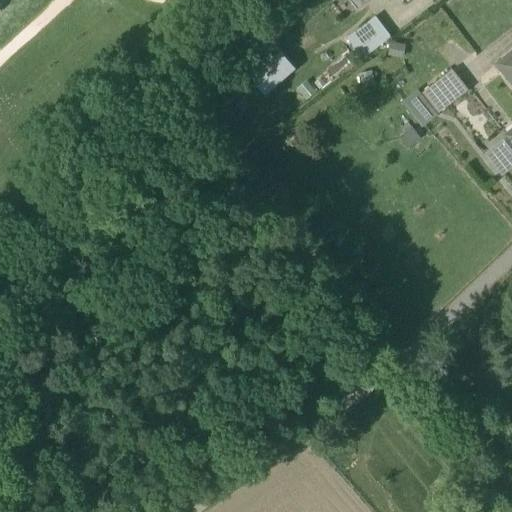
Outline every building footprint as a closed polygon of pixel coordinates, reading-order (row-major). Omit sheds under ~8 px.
[(348,0),(356,10),(369,0),(348,0)] [(358,52),(363,59),(391,38),(375,17),(347,39),(357,52),(358,52)] [(406,45),(390,42),(387,57),(403,59),(406,45)] [(297,71),(280,52),(250,78),(266,97),(297,71)] [(511,83),(511,53),(497,65),(511,84),(511,83)] [(422,94),(438,114),(468,91),(452,71),(422,94)] [(375,87),(371,72),(359,75),(362,90),(375,87)] [(316,93),(306,81),(296,90),(306,101),(316,93)] [(438,114),(422,94),(418,89),(401,102),(421,128),(438,114)] [(420,140),(412,128),(398,137),(406,149),(420,140)] [(511,146),(507,140),(503,144),(511,155),(511,146)] [(487,156),(502,175),(511,167),(511,155),(503,144),(487,156)]
